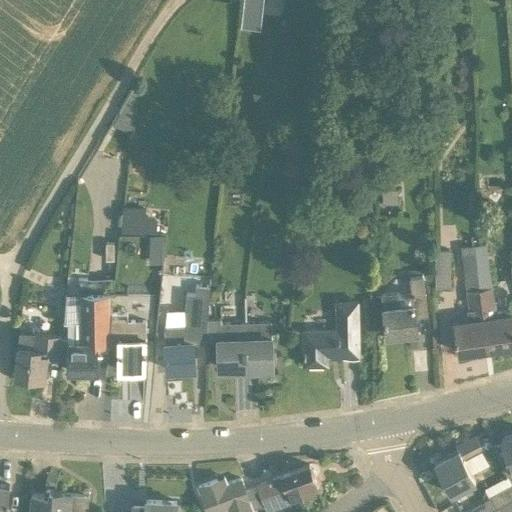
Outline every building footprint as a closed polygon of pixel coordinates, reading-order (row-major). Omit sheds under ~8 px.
[(284,171),(299,173),(303,143),(288,141),(284,171)] [(394,176),(382,176),(382,189),(394,189),(394,176)] [(394,189),(382,189),(382,204),(398,204),(398,189),(394,189)] [(350,192),(350,207),(360,207),(360,192),(350,192)] [(145,209),(125,207),(123,207),(120,235),(150,236),(155,237),(156,221),(151,220),(151,216),(145,215),(145,209)] [(155,237),(150,236),(149,250),(162,251),(163,237),(155,237)] [(486,244),(474,245),(479,289),(488,349),(511,345),(511,310),(495,313),(494,307),(491,287),(486,244)] [(454,327),(451,327),(452,339),(455,339),(457,353),(488,349),(479,289),(474,245),(473,245),(461,247),(466,291),(467,291),(470,311),(476,310),(478,320),(453,323),(454,327)] [(449,249),(434,250),(435,290),(450,289),(449,249)] [(398,292),(382,294),(384,309),(387,336),(417,332),(415,316),(427,315),(424,292),(422,277),(409,278),(410,291),(412,291),(414,305),(400,307),(398,292)] [(68,339),(61,338),(58,357),(68,358),(68,371),(96,371),(97,345),(109,345),(110,331),(114,295),(112,295),(112,280),(79,279),(79,295),(83,295),(82,342),(68,342),(68,339)] [(204,340),(207,320),(209,286),(195,285),(194,294),(185,293),(184,310),(185,310),(184,324),(164,326),(165,340),(167,370),(195,368),(193,343),(204,342),(204,340)] [(304,351),(303,351),(303,356),(304,356),(304,365),(328,365),(327,355),(340,354),(359,354),(358,302),(337,302),(337,330),(303,331),(304,351)] [(220,319),(207,320),(204,340),(218,339),(219,368),(246,367),(245,334),(244,323),(220,323),(220,319)] [(271,322),(244,323),(245,334),(246,367),(273,366),(271,322)] [(131,331),(110,331),(109,345),(119,345),(119,371),(146,371),(146,338),(131,338),(131,331)] [(58,357),(61,338),(61,336),(20,332),(15,376),(45,379),(48,356),(58,357)] [(502,442),(492,445),(505,470),(510,468),(511,472),(511,435),(502,439),(502,442)] [(459,450),(435,463),(452,494),(475,481),(471,473),(464,460),(481,451),(483,450),(476,437),(457,447),(459,450)] [(269,480),(245,489),(249,499),(260,495),(265,507),(267,511),(290,503),(289,498),(317,488),(309,465),(271,479),(270,478),(268,478),(269,480)] [(253,511),(249,499),(245,489),(241,479),(227,484),(225,477),(198,487),(207,511),(253,511)] [(508,478),(484,490),(488,498),(511,485),(508,478)] [(0,484),(0,511),(7,511),(10,486),(0,484)] [(511,485),(488,498),(495,510),(511,500),(511,485)] [(62,491),(46,489),(45,489),(44,496),(31,495),(29,511),(71,511),(75,511),(87,511),(89,496),(62,493),(62,491)] [(511,511),(511,500),(495,510),(490,511),(511,511)] [(175,511),(176,502),(146,501),(146,504),(133,503),(132,511),(175,511)]
